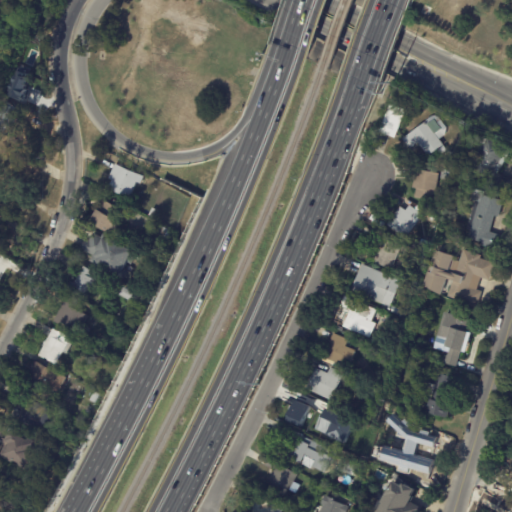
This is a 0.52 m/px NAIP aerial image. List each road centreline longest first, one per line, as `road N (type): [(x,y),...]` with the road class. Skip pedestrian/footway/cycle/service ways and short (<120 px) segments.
road 1 (motorway): [(300,58),(218,259),(92,511)]
road 2 (motorway): [(149,511),(238,334),(343,81)]
road 3 (motorway): [(171,511),(258,336),(359,87)]
road 4 (residential): [(204,511),(339,223),(372,172)]
road 5 (secondary): [(72,0),(54,56),(69,147),(67,196),(49,252),(0,346)]
road 6 (motorway): [(269,93),(205,152),(158,157),(121,144),(90,113),(76,76),(77,44),(101,0)]
road 7 (motorway): [(269,93),(166,326)]
road 8 (tertiary): [(453,511),(511,308)]
road 9 (motorway): [(166,326),(69,511)]
road 10 (secondary): [(481,91),(294,0)]
